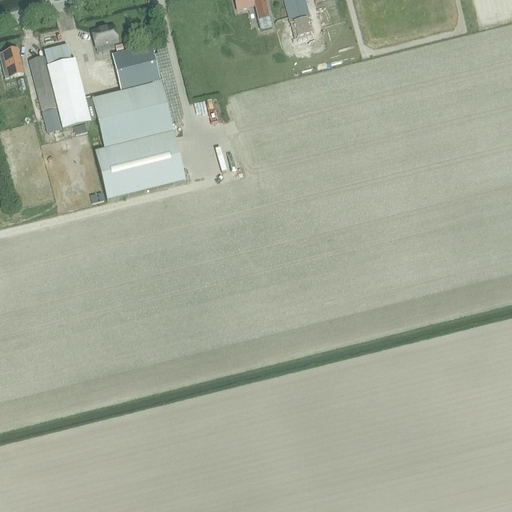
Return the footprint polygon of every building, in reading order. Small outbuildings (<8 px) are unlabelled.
[(234,0),(238,12),(254,8),(258,22),(261,33),(272,30),(270,19),(264,0),(234,0)] [(314,35),(310,20),(304,0),(283,0),(290,26),(294,41),(314,35)] [(111,29),(91,33),(94,49),(95,49),(96,55),(101,54),(99,48),(115,45),(111,29)] [(96,121),(104,151),(173,134),(151,47),(112,57),(120,93),(121,95),(85,104),(75,61),(71,62),(66,47),(43,52),(47,68),(62,129),(96,121)] [(23,76),(16,51),(4,54),(8,68),(2,70),(5,81),(9,80),(8,80),(23,76)] [(57,110),(44,59),(29,63),(42,113),(57,110)] [(104,152),(94,154),(99,172),(107,203),(113,201),(185,183),(173,134),(104,152)] [(194,165),(185,167),(187,178),(196,177),(194,165)]
